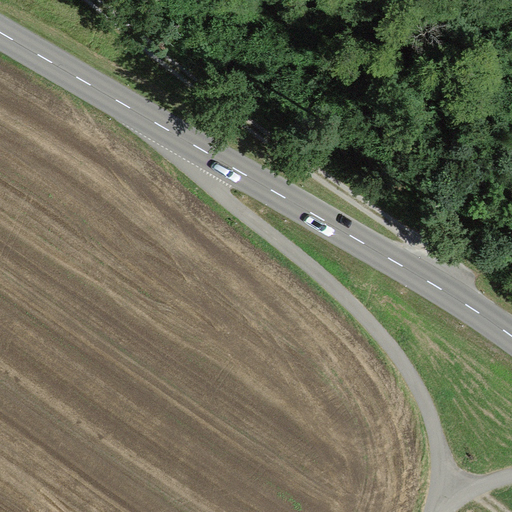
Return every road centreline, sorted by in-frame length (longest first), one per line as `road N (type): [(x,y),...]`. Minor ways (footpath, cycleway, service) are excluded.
road 1 (tertiary): [(511,336),(0,31)]
road 2 (track): [(440,287),(427,249),(148,52),(91,0)]
road 3 (track): [(443,499),(437,443),(406,368),(347,299),(199,176),(187,142)]
